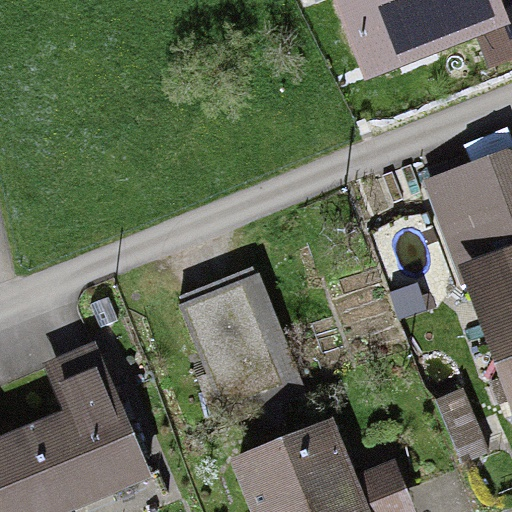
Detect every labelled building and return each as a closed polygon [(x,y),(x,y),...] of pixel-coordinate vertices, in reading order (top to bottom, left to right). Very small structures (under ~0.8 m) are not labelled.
[(344,0),(335,4),(368,85),(503,30),(490,0),(344,0)] [(511,156),(508,154),(429,184),(452,245),(489,231),(482,213),(511,201),(511,156)] [(511,371),(511,375),(491,383),(499,404),(511,399),(511,400),(511,261),(476,275),(511,371)] [(259,274),(179,306),(227,427),(307,395),(259,274)] [(61,499),(143,464),(94,347),(56,363),(76,410),(32,429),(61,499)] [(438,400),(459,450),(483,440),(463,390),(438,400)] [(0,511),(28,511),(61,499),(32,429),(0,442),(0,511)] [(395,511),(407,507),(392,469),(352,485),(329,429),(239,464),(258,511),(395,511)]
